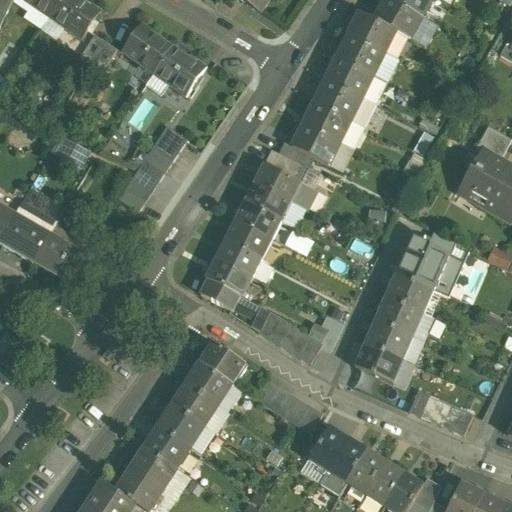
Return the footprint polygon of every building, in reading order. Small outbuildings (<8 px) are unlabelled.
[(0,0),(0,26),(12,0),(0,0)] [(18,0),(36,12),(39,7),(52,15),(62,0),(18,0)] [(90,8),(79,0),(62,0),(52,15),(65,24),(61,29),(81,42),(101,13),(91,6),(90,8)] [(238,0),(259,14),(268,0),(238,0)] [(421,19),(388,0),(385,0),(373,21),(395,33),(409,41),(421,19)] [(431,0),(388,0),(421,19),(431,0)] [(373,21),(359,14),(348,37),(384,55),(395,33),(373,21)] [(141,24),(121,54),(141,68),(144,62),(157,71),(173,48),(150,33),(151,31),(141,24)] [(95,37),(81,57),(93,64),(106,44),(95,37)] [(384,55),(348,37),(336,59),(372,78),(384,55)] [(106,44),(93,64),(103,71),(117,51),(106,44)] [(195,63),(173,48),(157,71),(170,80),(166,85),(185,98),(206,68),(196,62),(195,63)] [(372,78),(336,59),(325,82),(361,100),(372,78)] [(361,100),(325,82),(314,104),(350,122),(361,100)] [(350,122),(314,104),(303,126),(339,144),(350,122)] [(339,144),(303,126),(292,148),(291,149),(313,160),(327,167),(339,144)] [(511,142),(487,128),(473,152),(488,161),(491,157),(499,162),(511,142)] [(187,142),(167,129),(158,142),(178,155),(187,142)] [(178,155),(158,142),(152,151),(172,165),(178,155)] [(313,160),(291,149),(292,148),(284,144),(278,156),(308,171),(313,160)] [(172,165),(152,151),(145,161),(165,175),(172,165)] [(278,156),(271,152),(264,166),(300,185),(308,171),(278,156)] [(511,169),(499,162),(491,157),(488,161),(481,173),(474,169),(462,190),(487,204),(484,209),(508,223),(511,216),(511,169)] [(165,175),(145,161),(138,171),(158,185),(165,175)] [(300,185),(264,166),(254,186),(287,203),(287,202),(306,212),(316,193),(300,185)] [(158,185),(138,171),(132,181),(151,195),(158,185)] [(151,195),(132,181),(125,191),(145,205),(151,195)] [(287,203),(254,186),(244,205),(277,222),(287,203)] [(145,205),(125,191),(118,202),(137,215),(145,205)] [(277,222),(244,205),(235,224),(268,241),(277,222)] [(0,207),(0,243),(16,217),(0,207)] [(50,237),(16,217),(0,243),(0,246),(33,266),(50,237)] [(268,241),(235,224),(225,243),(258,260),(268,241)] [(85,257),(50,237),(33,266),(68,286),(85,257)] [(395,277),(428,291),(448,300),(464,264),(411,241),(395,277)] [(258,260),(225,243),(216,261),(248,278),(258,260)] [(248,278),(216,261),(205,281),(208,282),(238,298),(248,278)] [(428,291),(395,277),(385,300),(418,314),(428,291)] [(238,298),(208,282),(200,297),(232,314),(240,299),(238,298)] [(418,314),(385,300),(375,323),(408,338),(418,314)] [(268,342),(280,322),(270,315),(258,336),(268,342)] [(278,348),(291,328),(280,322),(268,342),(278,348)] [(408,338),(375,323),(365,346),(398,361),(408,338)] [(288,354),(301,334),(291,328),(278,348),(288,354)] [(299,361),(311,340),(301,334),(288,354),(299,361)] [(309,367),(321,347),(311,340),(299,361),(309,367)] [(248,369),(212,345),(199,366),(233,388),(237,381),(240,380),(248,369)] [(398,361),(365,346),(355,370),(387,384),(398,361)] [(233,388),(199,366),(185,387),(230,416),(244,395),(233,388)] [(266,410),(278,390),(268,383),(256,404),(266,410)] [(230,416),(185,387),(171,408),(215,437),(217,438),(231,417),(230,416)] [(276,416),(289,396),(278,390),(266,410),(276,416)] [(419,420),(429,398),(418,393),(408,415),(419,420)] [(287,423),(299,402),(289,396),(276,416),(287,423)] [(430,425),(440,403),(429,398),(419,420),(430,425)] [(297,429),(309,408),(299,402),(287,423),(297,429)] [(441,430),(451,408),(440,403),(430,425),(441,430)] [(215,437),(171,408),(157,429),(186,448),(201,458),(215,437)] [(323,417),(309,408),(297,429),(310,437),(323,417)] [(452,435),(462,413),(451,408),(441,430),(452,435)] [(463,440),(473,418),(462,413),(452,435),(463,440)] [(186,448),(157,429),(143,450),(172,469),(186,448)] [(349,441),(329,429),(308,462),(301,475),(320,487),(349,441)] [(349,441),(320,487),(339,499),(346,487),(367,452),(349,441)] [(172,469),(143,450),(115,494),(135,507),(142,511),(150,511),(177,472),(172,469)] [(386,464),(367,452),(346,487),(365,498),(386,464)] [(404,475),(386,464),(365,498),(383,509),(404,475)] [(424,487),(404,475),(383,509),(387,511),(408,511),(424,487)] [(424,487),(408,511),(429,511),(433,505),(441,490),(427,481),(424,487)] [(101,485),(83,511),(132,511),(135,507),(115,494),(101,485)] [(476,511),(484,496),(461,485),(448,511),(476,511)] [(504,511),(507,507),(484,496),(476,511),(504,511)]
